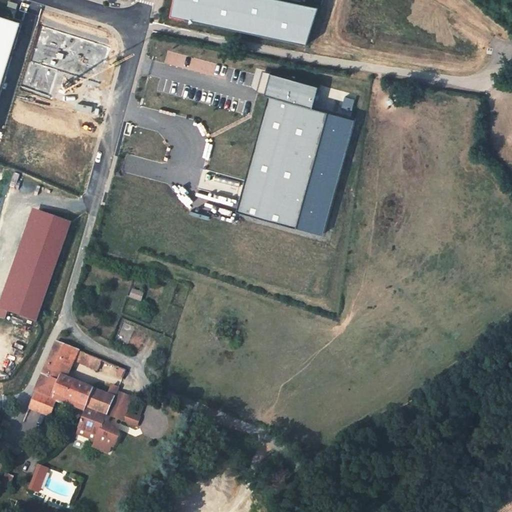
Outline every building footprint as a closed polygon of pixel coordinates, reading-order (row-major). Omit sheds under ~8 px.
[(316,9),(274,0),(174,0),(171,17),(306,46),(316,9)] [(0,85),(18,24),(0,18),(0,85)] [(310,109),(316,88),(262,72),(256,93),(310,109)] [(322,236),(352,121),(266,99),(236,214),(322,236)] [(0,307),(35,320),(69,222),(33,209),(0,302),(0,307)] [(109,359),(56,337),(27,408),(54,419),(60,404),(83,414),(72,441),(114,458),(123,436),(119,428),(107,423),(110,416),(139,428),(143,418),(130,412),(136,398),(120,392),(122,387),(112,383),(108,391),(75,377),(79,366),(102,376),(109,359)] [(105,380),(121,384),(124,370),(109,366),(105,380)] [(59,448),(54,446),(51,455),(56,457),(59,448)] [(23,456),(15,453),(11,464),(19,467),(23,456)] [(35,464),(30,491),(42,493),(47,467),(35,464)]
